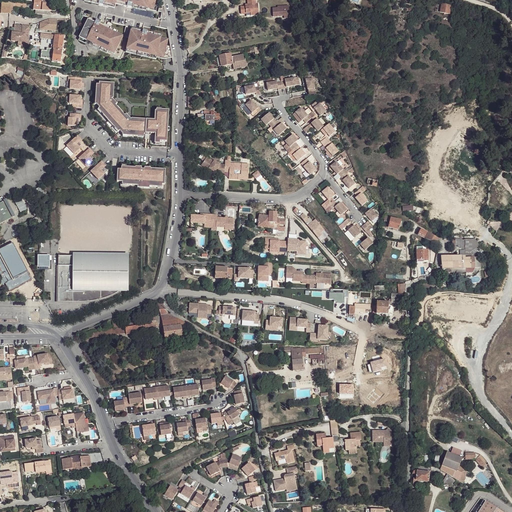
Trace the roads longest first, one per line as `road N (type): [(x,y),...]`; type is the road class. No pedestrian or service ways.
road 1 (unclassified): [(404,511),(409,284),(432,276),(438,263)]
road 2 (unclassified): [(271,511),(240,354),(172,312),(161,289)]
road 3 (residential): [(60,336),(153,511)]
road 4 (unclassified): [(180,195),(182,74),(168,0)]
road 5 (residential): [(180,195),(284,201),(324,172)]
